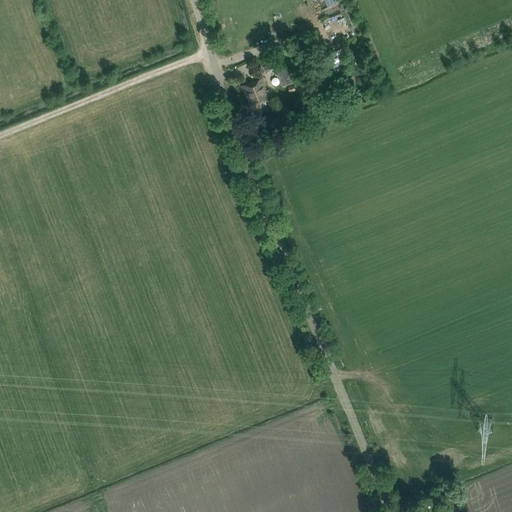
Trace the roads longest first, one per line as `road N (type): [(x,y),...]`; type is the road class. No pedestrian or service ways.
road 1 (unclassified): [(392,511),(193,0)]
road 2 (track): [(208,53),(0,133)]
